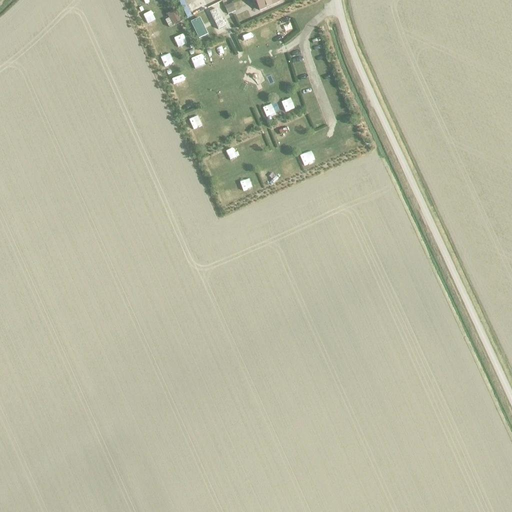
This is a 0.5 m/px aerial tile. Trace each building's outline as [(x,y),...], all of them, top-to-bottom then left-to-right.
[(254,0),(259,12),(279,3),(278,1),(278,0),(254,0)] [(232,4),(225,7),(228,15),(235,12),(232,4)] [(151,8),(154,15),(162,12),(159,5),(151,8)] [(225,27),(217,10),(210,13),(218,30),(225,27)] [(169,20),(165,21),(169,28),(172,26),(181,22),(176,11),(167,16),(169,20)] [(199,20),(191,24),(198,40),(207,36),(199,20)] [(257,42),(265,38),(262,29),(253,33),(257,42)] [(169,47),(179,44),(175,34),(166,37),(169,47)] [(206,53),(211,64),(221,60),(216,49),(206,53)] [(194,70),(203,66),(200,57),(191,61),(194,70)] [(168,85),(172,96),(186,90),(181,79),(168,85)] [(232,124),(235,133),(244,130),(242,121),(232,124)] [(346,124),(336,127),(339,138),(349,135),(346,124)] [(246,154),(256,150),(253,141),(243,145),(246,154)] [(322,161),(335,157),(334,152),(320,155),(322,161)] [(206,168),(216,165),(214,160),(204,162),(206,168)]
